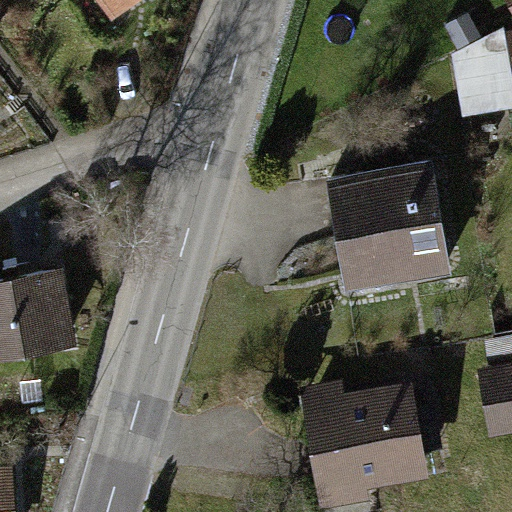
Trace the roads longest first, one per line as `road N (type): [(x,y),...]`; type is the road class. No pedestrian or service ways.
road 1 (unknown): [(110,511),(253,0)]
road 2 (residential): [(212,141),(144,140),(0,183)]
